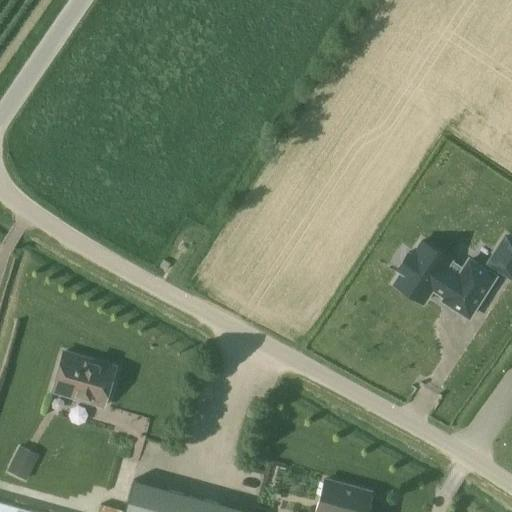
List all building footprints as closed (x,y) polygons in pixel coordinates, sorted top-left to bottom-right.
[(511,239),(506,236),(496,251),(506,258),(498,269),(511,278),(511,239)] [(402,271),(393,284),(422,303),(433,287),(446,296),(443,300),(468,317),(494,276),(469,260),(458,276),(445,268),(450,259),(421,241),(411,256),(406,253),(397,268),(402,271)] [(104,406),(115,367),(64,351),(52,390),(104,406)] [(27,479),(38,452),(17,444),(6,470),(27,479)] [(0,511),(253,511),(133,479),(124,511),(39,511),(0,501),(0,511)] [(368,511),(365,511),(370,492),(324,480),(315,511),(368,511)]
